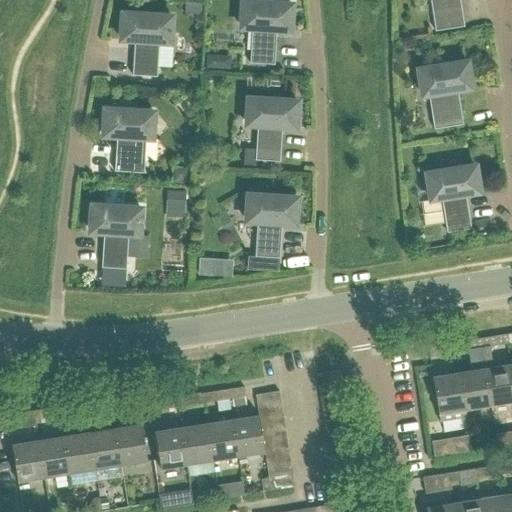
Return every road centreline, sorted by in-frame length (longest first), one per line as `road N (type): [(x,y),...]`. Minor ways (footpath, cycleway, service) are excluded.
road 1 (residential): [(54,341),(75,131),(102,0)]
road 2 (residential): [(317,314),(322,178),(313,0)]
road 3 (unclassified): [(54,341),(180,338),(317,314)]
road 4 (residential): [(399,511),(393,474),(376,449),(352,308)]
road 5 (unclassified): [(352,308),(511,281)]
